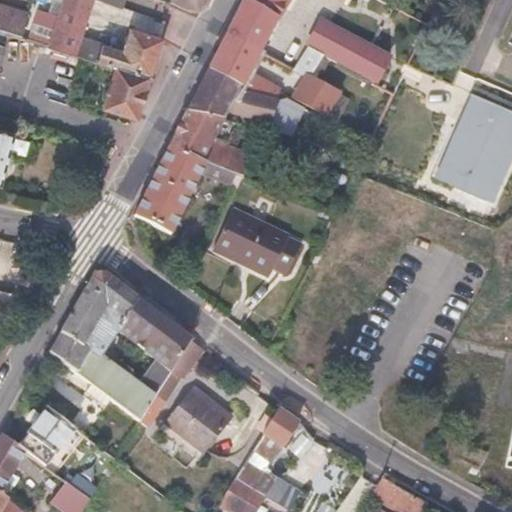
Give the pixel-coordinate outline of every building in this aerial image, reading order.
[(81,37),(93,0),(63,0),(58,18),(47,14),(39,11),(30,40),(115,66),(150,77),(162,39),(130,28),(123,52),(81,37)] [(58,18),(63,0),(51,0),(47,14),(58,18)] [(172,0),(173,0),(175,3),(177,5),(180,7),(183,8),(186,8),(190,9),(193,8),(196,7),(199,6),(202,4),(204,2),(205,0),(172,0)] [(245,0),(225,36),(260,54),(292,0),(245,0)] [(0,30),(9,33),(21,37),(29,12),(0,3),(0,30)] [(322,56),(374,84),(388,58),(321,23),(307,48),(322,56)] [(0,45),(5,47),(9,33),(0,30),(0,45)] [(260,54),(225,36),(198,89),(229,105),(236,91),(277,101),(280,94),(280,93),(269,87),(271,85),(250,74),(260,54)] [(307,48),(293,70),(309,78),(322,56),(307,48)] [(136,120),(150,77),(115,66),(101,109),(136,120)] [(325,117),(338,95),(307,78),(294,101),(325,117)] [(198,89),(186,113),(221,121),(229,105),(198,89)] [(251,157),(225,147),(234,125),(229,123),(232,116),(241,119),(266,126),(277,101),(236,91),(229,105),(221,121),(186,113),(169,148),(206,164),(235,175),(242,178),(251,157)] [(511,114),(473,97),(443,165),(497,188),(511,153),(511,114)] [(264,130),(266,126),(241,119),(240,123),(264,130)] [(0,180),(13,132),(0,128),(0,180)] [(229,187),(235,175),(206,164),(169,148),(134,216),(137,218),(171,235),(200,175),(229,187)] [(286,278),(302,244),(231,209),(212,250),(269,278),(272,271),(286,278)] [(15,244),(13,255),(24,257),(26,246),(15,244)] [(94,274),(50,355),(91,385),(85,394),(104,408),(110,400),(139,421),(156,395),(170,373),(190,341),(104,273),(94,274)] [(181,380),(202,350),(190,341),(170,373),(181,380)] [(181,380),(170,373),(156,395),(165,402),(181,380)] [(231,420),(192,389),(165,423),(205,454),(231,420)] [(280,450),(298,422),(279,408),(253,451),(270,464),(280,450)] [(45,468),(74,430),(47,410),(18,447),(25,453),(45,468)] [(272,417),(265,413),(255,430),(262,434),(272,417)] [(83,437),(74,430),(45,468),(54,475),(83,437)] [(18,447),(3,436),(0,442),(0,495),(1,496),(25,453),(18,447)] [(270,464),(253,451),(249,458),(266,470),(270,464)] [(268,495),(275,484),(266,479),(270,473),(266,470),(249,458),(238,476),(268,495)] [(238,476),(216,511),(257,511),(268,495),(238,476)] [(369,497),(391,511),(418,511),(423,505),(382,479),(369,497)] [(83,511),(91,502),(67,484),(52,504),(63,511),(83,511)] [(257,511),(286,511),(296,497),(275,484),(268,495),(257,511)] [(21,511),(8,502),(1,511),(21,511)]
